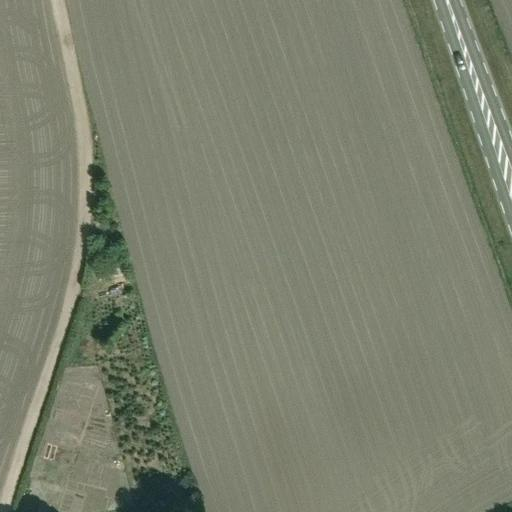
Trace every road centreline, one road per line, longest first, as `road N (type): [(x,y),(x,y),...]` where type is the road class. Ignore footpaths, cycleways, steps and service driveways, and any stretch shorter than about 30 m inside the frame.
road 1 (track): [(3,511),(67,318),(87,218),(88,157),(59,0)]
road 2 (primary): [(511,181),(448,0)]
